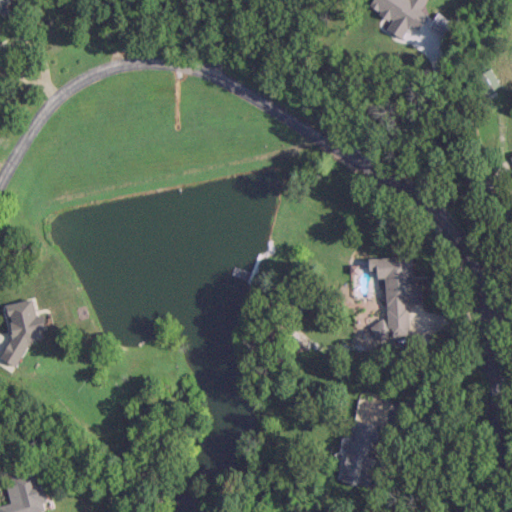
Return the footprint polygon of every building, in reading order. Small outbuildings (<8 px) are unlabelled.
[(0,23),(0,11),(13,0),(0,0),(0,26),(2,25),(0,23)] [(373,0),(369,8),(391,20),(386,30),(402,38),(410,24),(421,30),(424,25),(445,37),(454,21),(438,12),(434,19),(420,11),(426,0),(373,0)] [(501,86),(492,68),(474,78),(483,95),(501,86)] [(369,258),(369,270),(377,270),(377,278),(386,278),(388,338),(409,337),(408,304),(422,303),(421,283),(414,284),(413,256),(369,258)] [(0,358),(17,367),(30,341),(43,338),(41,330),(47,329),(44,314),(37,316),(33,298),(5,305),(7,315),(13,318),(10,325),(12,335),(0,358)] [(370,486),(378,424),(350,421),(342,482),(370,486)] [(0,505),(0,511),(41,511),(47,511),(38,472),(5,479),(11,503),(0,505)]
